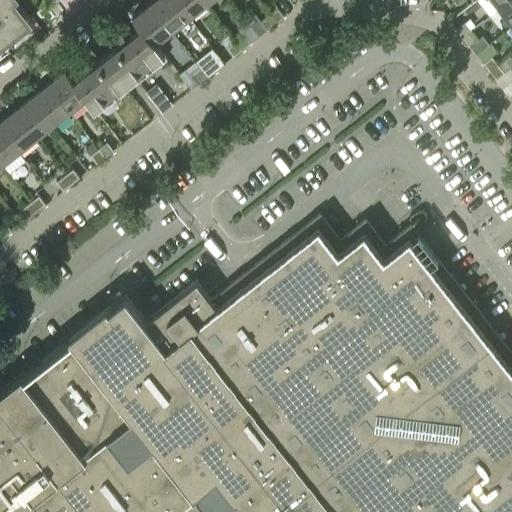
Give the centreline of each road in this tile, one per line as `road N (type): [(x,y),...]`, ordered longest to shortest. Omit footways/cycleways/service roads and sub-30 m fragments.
road 1 (residential): [(0,251),(298,20),(335,7),(434,20),(511,120)]
road 2 (residential): [(0,83),(107,0)]
